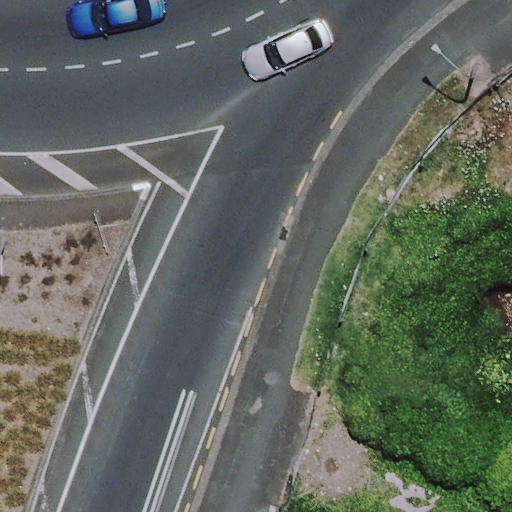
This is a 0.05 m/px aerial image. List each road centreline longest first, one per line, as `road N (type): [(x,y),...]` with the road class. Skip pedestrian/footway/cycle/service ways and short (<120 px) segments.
road 1 (secondary): [(321,0),(220,203),(91,511)]
road 2 (primary): [(289,0),(215,44),(0,70)]
